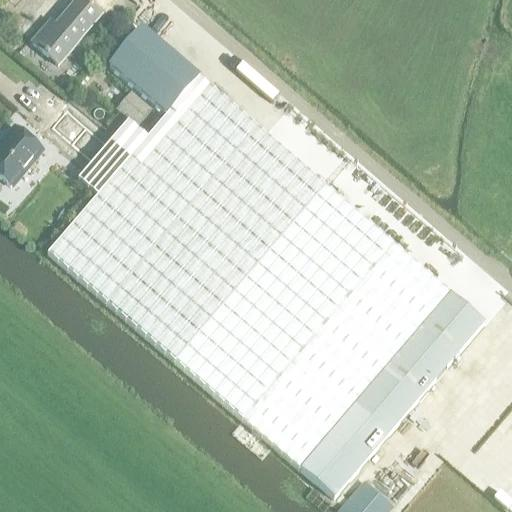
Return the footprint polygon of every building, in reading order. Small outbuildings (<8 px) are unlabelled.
[(32,46),(58,68),(100,18),(79,0),(49,37),(43,32),(32,46)] [(219,99),(142,32),(109,71),(164,118),(153,131),(143,124),(152,113),(131,96),(115,114),(127,124),(114,139),(151,168),(219,99)] [(151,168),(114,139),(77,182),(96,199),(47,257),(333,502),(484,327),(219,99),(151,168)] [(68,138),(90,157),(105,138),(65,104),(40,133),(58,149),(68,138)] [(268,139),(305,171),(322,152),(284,119),(268,139)] [(0,150),(0,180),(10,189),(41,152),(17,131),(0,150)] [(29,241),(44,255),(55,240),(40,228),(29,241)]
